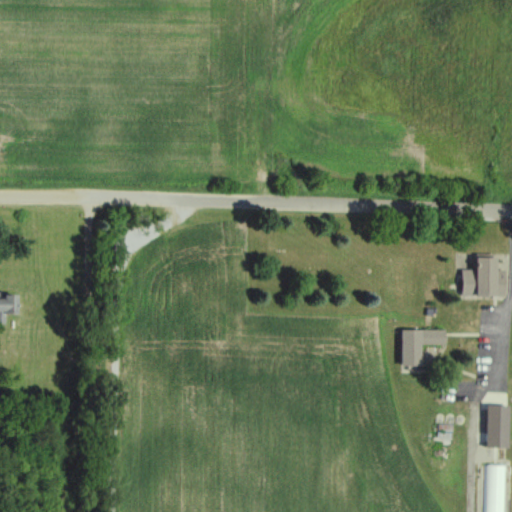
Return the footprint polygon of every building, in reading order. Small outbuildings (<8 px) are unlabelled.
[(463,296),(486,296),(486,256),(463,256),(463,296)] [(0,313),(13,313),(12,292),(0,292),(0,313)] [(394,367),(414,367),(414,345),(439,345),(439,329),(394,329),(394,367)] [(480,400),(480,445),(502,445),(502,400),(480,400)] [(502,511),(503,465),(480,465),(480,511),(502,511)]
